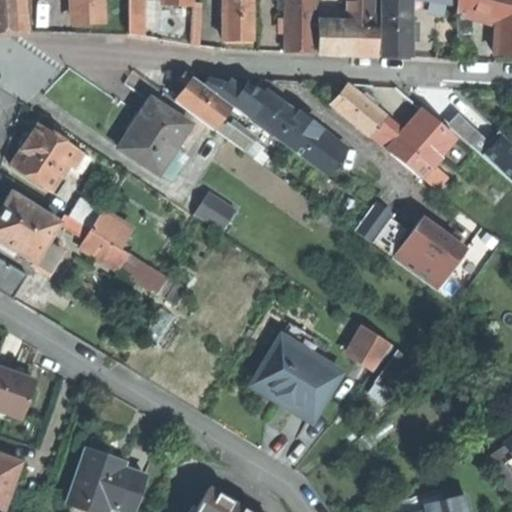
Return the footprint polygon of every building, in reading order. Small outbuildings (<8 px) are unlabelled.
[(26,0),(0,0),(0,35),(6,35),(29,33),(26,0)] [(74,0),(76,21),(89,20),(105,19),(103,0),(74,0)] [(145,38),(144,0),(130,0),(130,38),(145,38)] [(253,0),(229,0),(227,42),(241,42),(254,42),(253,0)] [(287,0),(288,21),(288,33),(288,52),(301,52),(316,52),(316,0),(287,0)] [(372,0),(349,0),(349,25),(349,55),(362,55),(378,55),(378,16),(373,16),(372,0)] [(410,0),(381,0),(383,56),(395,56),(410,56),(410,41),(410,26),(410,0)] [(471,16),(497,23),(497,1),(497,0),(458,0),(459,16),(471,16)] [(511,1),(497,1),(497,23),(496,56),(511,56),(511,1)] [(203,4),(196,4),(194,46),(202,46),(203,4)] [(320,54),(349,55),(349,25),(320,25),(320,54)] [(181,82),(189,87),(195,79),(187,73),(184,78),(181,82)] [(178,102),(215,130),(220,124),(227,114),(233,107),(218,97),(205,86),(195,79),(189,87),(178,102)] [(209,82),(205,86),(218,97),(227,84),(209,82)] [(227,84),(218,97),(233,107),(238,112),(248,119),(252,115),(265,97),(259,92),(250,86),(249,87),(248,86),(246,88),(247,89),(243,96),(227,84)] [(332,104),(371,137),(387,118),(374,108),(363,99),(347,85),(338,96),(332,104)] [(268,93),(265,97),(252,115),(282,138),(298,116),(268,93)] [(367,94),(363,99),(374,108),(378,104),(367,94)] [(191,126),(154,101),(142,118),(132,133),(130,132),(119,148),(159,174),(160,172),(173,181),(182,167),(170,158),(191,126)] [(238,112),(233,107),(227,114),(233,119),(238,112)] [(391,154),(421,179),(455,139),(425,114),(407,135),(391,154)] [(321,133),(298,116),(282,138),(279,142),(325,176),(345,148),(323,131),(321,133)] [(371,137),(391,154),(407,135),(387,118),(371,137)] [(12,167),(51,192),(69,165),(74,168),(84,153),(40,124),(33,135),(32,134),(28,134),(21,145),(22,148),(24,149),(17,160),(12,167)] [(229,131),(220,124),(215,130),(244,152),(252,141),(233,126),(229,131)] [(511,135),(504,128),(484,149),(511,175),(511,135)] [(96,161),(84,153),(74,168),(86,176),(96,161)] [(195,215),(222,233),(238,211),(210,193),(195,215)] [(0,240),(36,263),(48,244),(59,226),(61,224),(13,194),(0,213),(0,240)] [(66,215),(61,224),(59,226),(85,242),(104,213),(81,199),(70,217),(66,215)] [(392,219),(375,206),(356,231),(373,244),(374,242),(389,223),(392,219)] [(133,231),(104,213),(85,242),(82,248),(119,271),(130,254),(122,249),(133,231)] [(467,252),(421,219),(417,225),(418,226),(394,260),(438,292),(467,252)] [(401,232),(389,223),(374,242),(387,252),(401,232)] [(62,253),(48,244),(36,263),(50,272),(62,253)] [(158,296),(169,279),(130,254),(119,271),(158,296)] [(28,276),(0,258),(0,291),(14,300),(28,276)] [(187,290),(169,279),(158,296),(175,306),(187,290)] [(175,318),(162,310),(145,336),(159,344),(175,318)] [(291,324),(283,337),(309,353),(317,340),(291,324)] [(350,354),(375,370),(393,346),(365,328),(350,354)] [(283,405),(312,422),(342,374),(309,353),(283,337),(253,386),(283,405)] [(0,410),(23,418),(31,396),(26,394),(32,377),(13,370),(0,365),(0,410)] [(88,451),(70,506),(86,511),(87,511),(91,501),(111,508),(124,511),(134,511),(147,477),(124,469),(126,463),(110,458),(88,451)] [(0,455),(0,509),(5,511),(23,463),(0,455)] [(248,511),(241,507),(208,488),(194,511),(248,511)] [(468,511),(465,496),(426,505),(427,511),(468,511)] [(109,511),(111,508),(91,501),(87,511),(109,511)]
